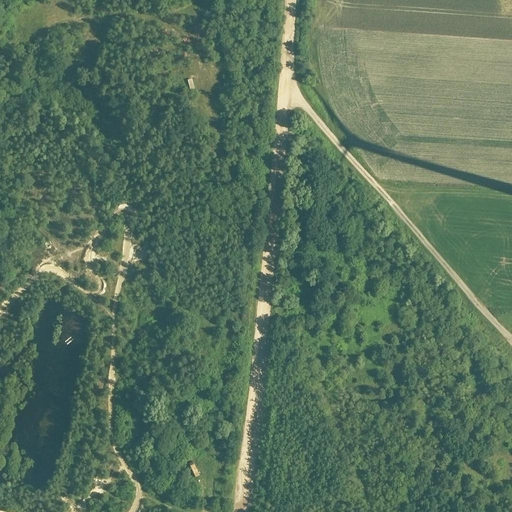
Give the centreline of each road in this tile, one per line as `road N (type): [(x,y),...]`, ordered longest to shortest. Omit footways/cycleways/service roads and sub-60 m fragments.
road 1 (track): [(240,511),(291,0)]
road 2 (track): [(285,76),(352,163),(511,338)]
